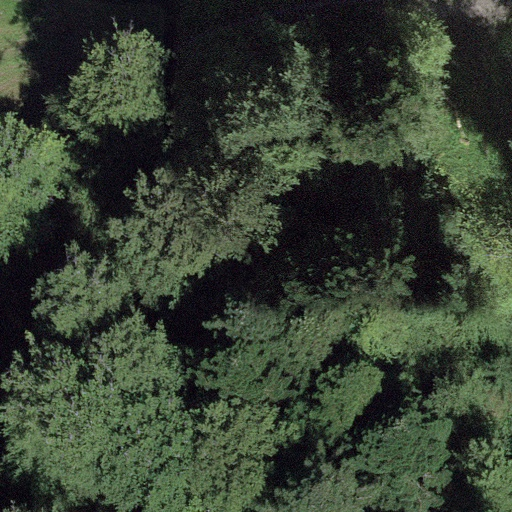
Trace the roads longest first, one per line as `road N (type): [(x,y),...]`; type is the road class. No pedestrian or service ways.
road 1 (track): [(0,184),(98,117),(224,52),(346,28),(511,48)]
road 2 (track): [(511,266),(441,37)]
